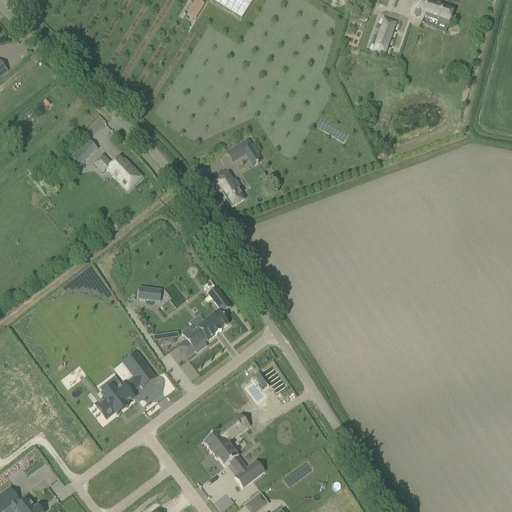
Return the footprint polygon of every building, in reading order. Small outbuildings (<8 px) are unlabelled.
[(196,0),(187,16),(194,20),(204,3),(198,0),(196,0)] [(210,0),(242,19),(253,0),(210,0)] [(373,3),(364,0),(363,0),(358,16),(368,19),(373,3)] [(454,9),(426,0),(414,0),(410,14),(423,19),(424,17),(448,26),(454,9)] [(375,46),(373,52),(384,55),(395,24),(384,20),(382,25),(375,46)] [(247,140),(235,148),(242,158),(245,156),(248,161),(256,156),(247,140)] [(65,164),(73,172),(78,166),(79,167),(96,150),(88,142),(71,158),(65,164)] [(134,171),(129,165),(127,167),(119,159),(110,167),(101,158),(102,157),(102,156),(95,162),(93,165),(103,175),(107,171),(120,185),(128,193),(131,190),(142,179),(134,171)] [(218,180),(214,183),(221,194),(223,193),(233,208),(245,200),(241,193),(243,192),(236,181),(234,183),(228,173),(222,177),(223,178),(219,181),(218,180)] [(139,289),(138,301),(150,302),(151,290),(139,289)] [(192,328),(181,336),(196,355),(207,347),(204,343),(206,341),(207,343),(215,337),(221,332),(220,331),(228,325),(221,316),(231,309),(215,289),(208,295),(220,312),(195,331),(192,328)] [(136,356),(123,366),(133,378),(141,388),(142,389),(154,380),(136,356)] [(258,375),(253,378),(262,390),(267,386),(258,375)] [(104,400),(95,407),(106,421),(115,414),(116,416),(118,415),(126,409),(128,408),(127,407),(126,405),(133,400),(130,396),(123,387),(122,386),(121,387),(115,391),(113,389),(104,396),(102,397),(104,400)] [(204,443),(203,444),(204,445),(210,454),(217,463),(218,461),(224,469),(225,468),(238,459),(232,451),(226,442),(235,435),(240,431),(233,423),(228,426),(219,434),(218,433),(204,443)] [(256,462),(234,479),(242,490),(264,474),(256,462)] [(9,490),(0,496),(0,511),(4,511),(10,508),(13,511),(39,511),(37,508),(34,510),(28,502),(20,508),(17,503),(18,502),(9,490)] [(260,495),(253,500),(261,510),(267,506),(260,495)] [(258,511),(261,510),(253,500),(244,507),(247,511),(258,511)]
